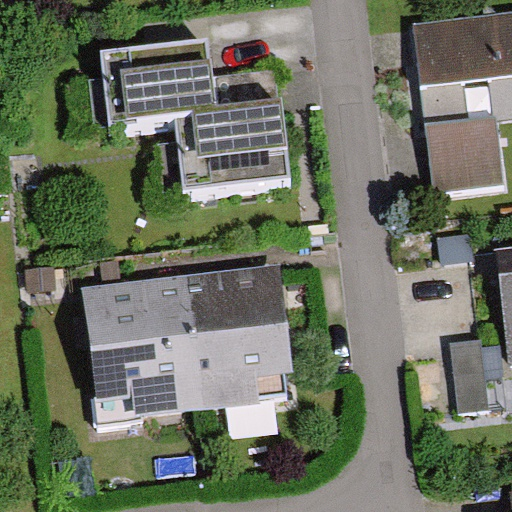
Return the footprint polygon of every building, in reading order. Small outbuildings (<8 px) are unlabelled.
[(511,10),(425,21),(432,79),(511,68),(511,10)] [(214,44),(104,53),(111,129),(179,124),(184,190),(293,181),(286,99),(219,104),(214,44)] [(498,116),(427,125),(436,193),(507,184),(498,116)] [(511,247),(500,249),(511,361),(511,247)] [(280,265),(85,292),(104,422),(265,400),(261,372),(295,367),(280,265)] [(484,341),(453,345),(461,413),(507,407),(500,349),(485,350),(484,341)]
